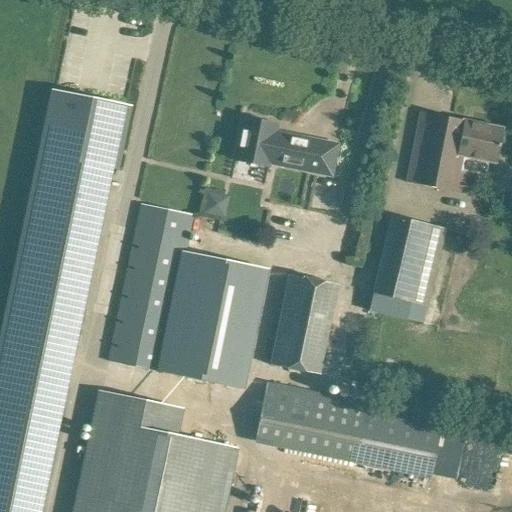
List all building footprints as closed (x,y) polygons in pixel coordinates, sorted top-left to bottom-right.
[(59,92),(0,371),(0,511),(42,511),(128,106),(59,92)] [(416,132),(406,183),(466,195),(470,174),(462,172),(465,158),(496,164),(503,129),(420,112),(416,132)] [(243,119),(234,160),(268,167),(269,163),(331,176),(337,146),(275,133),(277,125),(263,123),(261,119),(252,117),(248,120),(243,119)] [(142,209),(115,339),(110,364),(158,374),(163,349),(191,219),(142,209)] [(446,231),(391,218),(372,296),(427,309),(446,231)] [(163,349),(158,374),(242,392),(266,273),(183,256),(163,349)] [(270,366),(285,369),(320,377),(338,288),(288,278),(270,366)] [(443,420),(267,384),(256,441),(431,476),(443,420)] [(221,511),(235,450),(153,433),(159,406),(103,394),(77,511),(221,511)]
